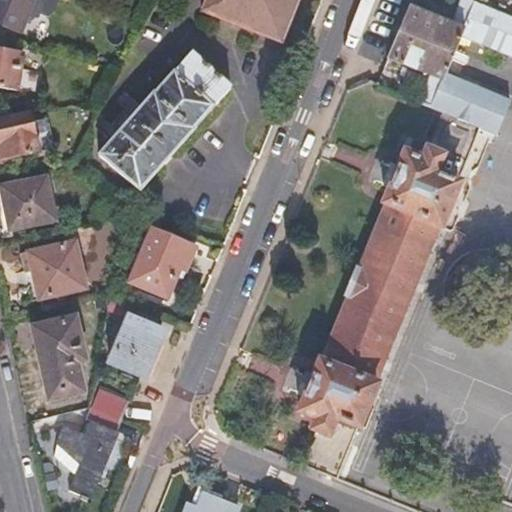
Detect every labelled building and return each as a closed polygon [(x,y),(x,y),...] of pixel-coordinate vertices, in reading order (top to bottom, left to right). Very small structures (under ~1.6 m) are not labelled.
[(34,0),(0,0),(0,24),(21,33),(34,0)] [(207,0),(202,12),(282,43),(289,24),(285,22),(293,0),(207,0)] [(314,421),(296,465),(335,480),(337,475),(356,428),(359,429),(378,384),(376,383),(382,365),(407,304),(438,228),(440,229),(460,182),(457,181),(478,127),(496,134),(509,102),(445,74),(460,36),(511,56),(511,20),(462,0),(455,18),(452,25),(410,8),(389,58),(431,76),(420,103),(439,111),(420,158),(403,151),(381,205),(384,206),(358,271),(356,270),(344,297),(347,298),(321,360),(318,359),(297,413),(314,421)] [(18,87),(35,89),(37,75),(20,72),(22,53),(0,49),(0,85),(17,88),(18,87)] [(99,155),(139,191),(230,87),(192,53),(156,95),(154,93),(141,106),(134,99),(103,134),(111,141),(99,155)] [(0,158),(54,147),(48,117),(31,113),(0,120),(0,158)] [(10,229),(55,219),(45,177),(1,187),(10,229)] [(129,281),(169,298),(180,271),(184,273),(195,248),(151,229),(129,281)] [(86,289),(76,240),(22,253),(25,268),(28,270),(33,269),(39,299),(45,298),(86,289)] [(125,315),(130,304),(110,296),(108,308),(125,315)] [(143,376),(163,330),(127,315),(108,361),(143,376)] [(85,359),(76,316),(31,326),(48,399),(84,391),(78,361),(85,359)] [(93,408),(117,419),(125,400),(100,390),(93,408)] [(113,430),(117,419),(93,408),(88,419),(90,420),(84,435),(63,427),(58,441),(81,464),(71,488),(89,495),(116,432),(113,430)] [(187,501),(182,511),(237,511),(238,510),(202,495),(197,504),(187,501)]
